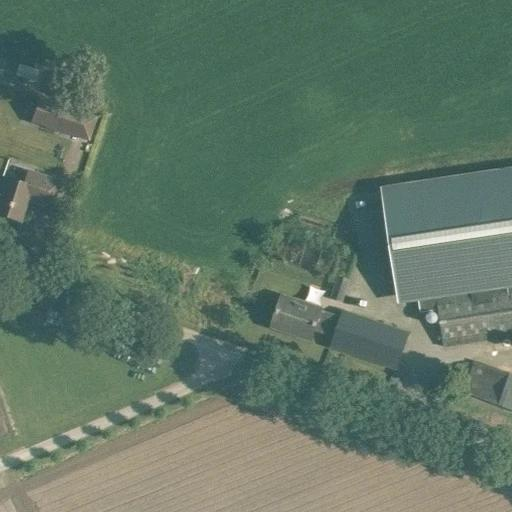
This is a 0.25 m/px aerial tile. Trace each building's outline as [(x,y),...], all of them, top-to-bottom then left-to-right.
[(54,102),(46,127),(88,141),(96,116),(54,102)] [(511,167),(381,186),(381,188),(397,294),(419,290),(421,301),(422,311),(440,308),(446,346),(511,336),(511,167)] [(3,175),(0,183),(0,215),(19,222),(27,200),(51,208),(60,182),(34,173),(25,170),(21,182),(3,175)] [(331,299),(343,303),(350,280),(338,276),(331,299)] [(283,296),(279,308),(272,326),(312,340),(315,331),(335,338),(331,347),(397,369),(409,334),(344,311),(342,317),(322,310),(323,310),(283,296)] [(464,392),(480,398),(511,409),(511,374),(491,367),(473,362),(464,392)]
